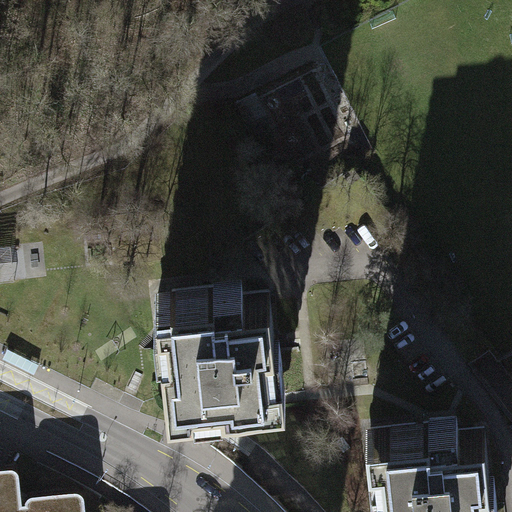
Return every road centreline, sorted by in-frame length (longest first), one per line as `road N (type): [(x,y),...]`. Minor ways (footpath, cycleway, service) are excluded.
road 1 (tertiary): [(144,460),(112,428),(0,371)]
road 2 (tertiary): [(0,399),(102,451),(144,460)]
